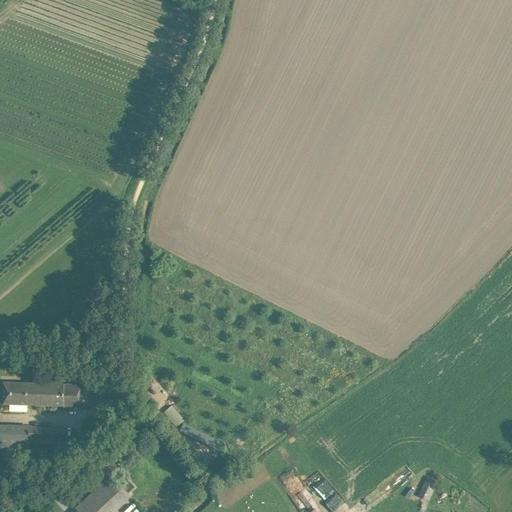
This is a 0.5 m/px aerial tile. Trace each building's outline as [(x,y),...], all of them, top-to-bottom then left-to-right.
[(58,378),(49,378),(41,377),(41,384),(28,383),(27,405),(63,406),(63,408),(70,408),(80,408),(80,385),(58,384),(58,378)] [(27,405),(28,383),(3,383),(3,404),(10,404),(27,405)] [(172,404),(163,411),(176,427),(185,420),(172,404)] [(24,426),(10,425),(0,425),(0,433),(0,448),(23,450),(24,426)] [(30,426),(29,444),(43,445),(44,427),(30,426)] [(56,428),(55,446),(64,446),(65,428),(56,428)] [(111,475),(76,508),(79,511),(114,511),(131,497),(111,475)] [(427,475),(418,496),(422,497),(428,500),(437,479),(427,475)] [(411,489),(405,495),(409,498),(415,491),(412,488),(411,489)]
